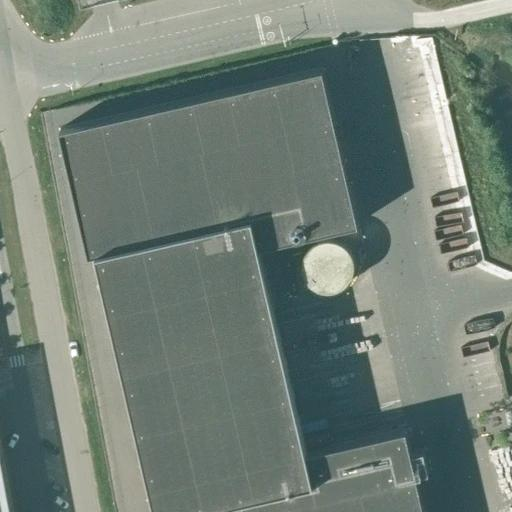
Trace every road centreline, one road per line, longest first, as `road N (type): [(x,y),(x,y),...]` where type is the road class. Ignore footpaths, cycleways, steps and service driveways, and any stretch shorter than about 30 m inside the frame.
road 1 (unclassified): [(0,48),(85,511)]
road 2 (unknown): [(511,7),(367,34),(235,34)]
road 3 (unknown): [(511,286),(470,296),(427,288),(356,135)]
road 4 (unknown): [(235,34),(3,66)]
